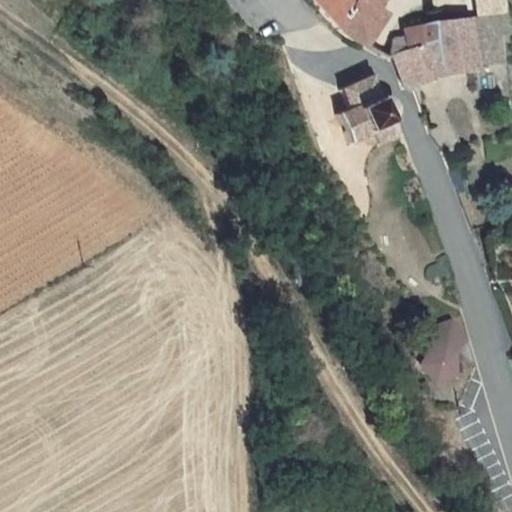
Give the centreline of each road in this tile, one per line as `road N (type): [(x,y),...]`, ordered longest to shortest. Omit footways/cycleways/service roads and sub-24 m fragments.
road 1 (track): [(0,12),(176,146),(219,191),(376,446),(427,511)]
road 2 (tertiary): [(511,415),(463,252),(382,67),(301,38),(271,0)]
